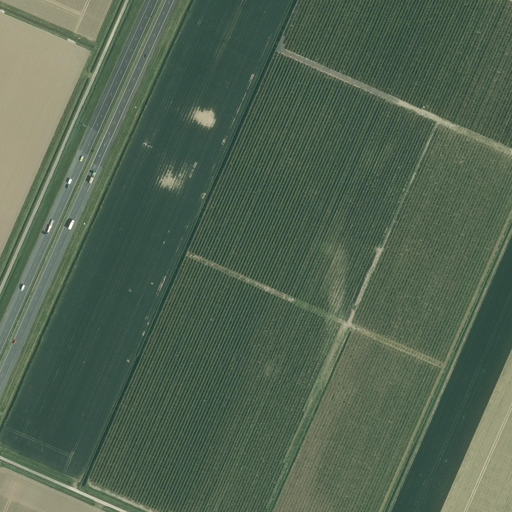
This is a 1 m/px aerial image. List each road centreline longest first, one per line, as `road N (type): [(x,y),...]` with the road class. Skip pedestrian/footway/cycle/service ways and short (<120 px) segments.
road 1 (motorway): [(0,381),(170,0)]
road 2 (motorway): [(154,0),(0,345)]
road 3 (unclassified): [(127,0),(0,290)]
road 4 (unclassified): [(122,511),(0,457)]
